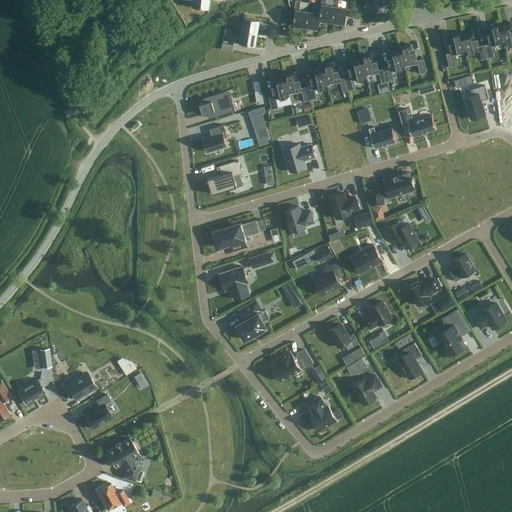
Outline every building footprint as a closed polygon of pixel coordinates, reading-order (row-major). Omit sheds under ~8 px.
[(193,0),(193,3),(184,2),(183,7),(193,8),(193,6),(209,8),(209,0),(193,0)] [(334,6),(333,6),(325,5),(325,0),(321,0),(321,5),(322,5),(320,13),(321,13),(320,20),(332,22),(334,6)] [(333,0),(333,6),(334,6),(332,22),(345,23),(347,8),(337,7),(338,0),(333,0)] [(371,0),(370,9),(386,11),(387,0),(371,0)] [(293,25),(306,27),(308,11),(307,11),(299,10),(300,2),(295,1),(294,10),(295,10),(293,25)] [(321,13),(320,13),(312,12),(313,3),(308,3),(307,11),(308,11),(306,27),(319,28),(320,20),(321,13)] [(232,30),(241,31),(241,30),(258,33),(259,20),(243,18),(242,27),(233,26),(232,30)] [(500,23),(505,45),(511,43),(511,22),(502,24),(502,23),(500,23)] [(505,45),(500,23),(489,26),(491,34),(489,34),(491,43),(485,44),(488,58),(495,56),(492,46),(504,44),(505,45)] [(241,30),(241,31),(240,39),(231,38),(230,43),(240,44),(240,43),(256,45),(258,33),(241,30)] [(462,32),(467,54),(480,51),(482,59),(488,58),(485,44),(479,46),(477,38),(475,39),(473,31),(463,33),(463,32),(462,32)] [(466,54),(467,54),(462,32),(450,35),(452,43),(450,43),(452,52),(446,53),(449,67),(456,66),(454,56),(466,53),(466,54)] [(404,63),(405,68),(406,68),(406,67),(418,64),(420,74),(427,72),(423,58),(417,60),(415,51),(413,52),(411,44),(400,47),(404,63)] [(392,71),(405,68),(404,63),(400,47),(399,47),(399,48),(389,51),(391,58),(389,59),(391,66),(385,68),(388,81),(394,80),(392,71)] [(362,56),(366,77),(368,77),(368,76),(379,73),(382,83),(388,81),(385,68),(378,69),(376,60),(374,61),(373,53),(362,56)] [(354,80),(366,77),(362,56),(360,56),(360,58),(350,60),(352,68),(350,68),(352,75),(346,77),(349,91),(356,89),(354,80)] [(323,65),(328,87),(329,86),(329,85),(341,82),(343,92),(349,91),(346,77),(340,78),(338,70),(336,70),(334,62),(323,65)] [(315,90),(328,87),(323,65),(322,65),(321,66),(322,67),(312,69),(314,77),(312,77),(314,85),(308,86),(311,100),(318,98),(315,90)] [(288,91),(289,96),(291,96),(290,94),(302,91),(305,101),(311,100),(308,86),(301,88),(299,79),(297,79),(295,72),(284,74),(288,91)] [(277,99),(289,96),(288,91),(284,74),(283,75),(283,76),(274,78),(275,86),(273,87),(275,94),(269,95),(272,109),(279,108),(277,99)] [(471,74),(463,77),(465,85),(474,82),(471,74)] [(382,83),(378,84),(380,93),(390,91),(388,81),(382,83)] [(485,114),(481,101),(482,100),(489,98),(485,85),(471,89),(473,94),(473,95),(464,98),(471,119),(485,114)] [(200,99),(198,99),(203,115),(208,113),(209,118),(235,110),(232,97),(227,99),(225,92),(230,91),(230,90),(203,98),(205,102),(201,103),(200,99)] [(91,107),(88,103),(81,108),(85,112),(91,107)] [(305,112),(312,109),(310,103),(303,105),(305,112)] [(406,109),(399,111),(403,125),(403,123),(408,121),(408,124),(412,137),(436,129),(432,114),(413,120),(411,115),(408,116),(406,109)] [(363,110),(357,112),(361,123),(367,121),(363,110)] [(310,116),(303,118),(305,125),(312,123),(310,116)] [(212,135),(203,138),(207,152),(227,146),(225,138),(228,137),(224,124),(210,129),(212,135)] [(374,126),(369,128),(375,148),(397,142),(392,127),(376,132),(374,126)] [(300,147),(299,144),(283,148),(290,171),(306,167),(304,159),(307,157),(308,159),(309,158),(311,157),(313,156),(314,157),(315,157),(311,144),(300,147)] [(222,174),(208,178),(210,185),(209,186),(211,193),(212,192),(212,194),(230,189),(231,189),(231,188),(237,186),(234,176),(242,173),(238,161),(218,167),(218,168),(219,167),(220,168),(221,168),(222,173),(221,173),(222,174)] [(273,174),(272,166),(264,167),(265,175),(273,174)] [(384,180),(387,189),(382,191),(381,188),(369,190),(373,206),(385,203),(384,198),(390,196),(390,197),(415,189),(411,178),(413,177),(413,175),(411,176),(409,172),(384,180)] [(344,192),(330,197),(336,218),(350,214),(350,211),(359,208),(355,196),(346,199),(344,192)] [(299,206),(285,210),(291,231),(306,227),(305,225),(314,222),(310,210),(301,213),(299,206)] [(382,206),(372,208),(375,220),(385,218),(382,206)] [(369,211),(353,216),(357,228),(373,223),(369,211)] [(259,232),(256,221),(240,225),(240,224),(215,232),(216,234),(214,235),(216,244),(218,243),(219,246),(225,244),(227,251),(247,245),(244,235),(249,233),(249,234),(259,232)] [(398,221),(387,227),(393,238),(399,235),(406,247),(418,240),(408,222),(401,227),(398,221)] [(374,244),(351,257),(360,274),(383,261),(374,244)] [(321,262),(333,255),(328,247),(316,253),(319,259),(321,262)] [(314,250),(302,257),(307,265),(319,259),(316,253),(314,250)] [(270,251),(250,258),(251,259),(252,259),(254,265),(253,265),(253,267),(273,261),(270,251)] [(470,259),(469,259),(465,253),(454,260),(458,266),(455,268),(455,267),(454,268),(450,270),(449,270),(455,281),(475,270),(472,265),(473,264),(470,259)] [(327,274),(315,281),(322,294),(341,283),(338,278),(344,274),(337,262),(324,269),(327,274)] [(243,266),(220,273),(225,289),(231,287),(235,299),(249,294),(246,282),(248,282),(243,266)] [(411,287),(409,288),(418,305),(431,298),(429,295),(440,289),(434,278),(423,284),(421,281),(419,283),(418,281),(410,285),(411,287)] [(287,294),(295,290),(290,282),(282,287),(287,294)] [(459,299),(468,294),(465,287),(455,292),(459,299)] [(449,293),(436,300),(441,310),(441,311),(455,303),(449,293)] [(270,317),(266,310),(265,310),(263,311),(256,300),(239,310),(245,321),(237,325),(239,328),(237,329),(242,338),(244,337),(245,339),(266,328),(263,321),(270,317)] [(379,323),(380,324),(391,318),(382,301),(371,307),(374,313),(371,315),(370,314),(364,317),(370,328),(379,323)] [(495,302),(482,310),(483,312),(474,317),(481,328),(486,324),(486,323),(489,321),(493,328),(506,320),(501,313),(502,313),(498,306),(497,307),(495,302)] [(466,344),(457,329),(465,324),(465,325),(466,324),(457,310),(445,317),(443,319),(448,327),(435,335),(439,343),(440,342),(445,351),(444,352),(445,354),(447,358),(454,354),(453,352),(466,344)] [(341,324),(330,330),(333,336),(332,336),(335,342),(336,341),(339,347),(350,341),(353,347),(359,343),(353,333),(348,336),(341,324)] [(410,333),(403,338),(406,344),(414,340),(410,333)] [(374,348),(381,344),(377,337),(370,340),(374,348)] [(422,355),(414,342),(403,349),(406,354),(398,359),(409,378),(423,370),(416,359),(422,355)] [(361,347),(355,350),(359,357),(365,354),(361,347)] [(49,348),(39,349),(41,367),(51,366),(49,348)] [(280,363),(272,367),(274,369),(274,370),(273,372),(273,373),(274,375),(275,376),(276,377),(277,378),(279,378),(280,381),(301,369),(301,368),(305,365),(305,366),(312,362),(305,349),(298,353),(299,355),(294,357),(293,355),(292,355),(290,351),(277,358),(280,363)] [(362,358),(355,363),(360,371),(368,367),(362,358)] [(136,368),(133,362),(125,368),(128,373),(136,368)] [(326,377),(319,365),(310,370),(318,382),(326,377)] [(88,372),(67,385),(76,399),(96,387),(88,372)] [(365,379),(353,386),(364,404),(367,402),(367,404),(374,400),(373,398),(376,397),(372,391),(382,385),(375,375),(366,380),(365,379)] [(46,391),(38,379),(17,391),(25,404),(46,391)] [(1,381),(0,381),(0,394),(4,400),(11,396),(1,381)] [(92,428),(112,416),(104,404),(105,403),(110,400),(106,393),(96,400),(99,405),(99,406),(84,415),(92,428)] [(0,394),(0,418),(9,413),(2,401),(4,400),(0,394)] [(310,417),(318,431),(330,424),(331,425),(337,422),(336,420),(337,419),(329,405),(326,407),(320,397),(307,404),(313,415),(310,417)] [(114,446),(106,451),(115,467),(121,463),(126,470),(123,476),(135,480),(139,468),(132,457),(139,452),(137,449),(139,448),(139,445),(138,443),(137,441),(136,440),(134,439),(132,440),(130,437),(121,442),(120,441),(114,445),(114,446)] [(116,493),(110,483),(96,490),(107,511),(121,503),(123,505),(129,502),(122,490),(116,493)] [(88,510),(81,499),(68,507),(70,511),(100,511),(99,509),(93,511),(92,511),(90,508),(88,510)]
